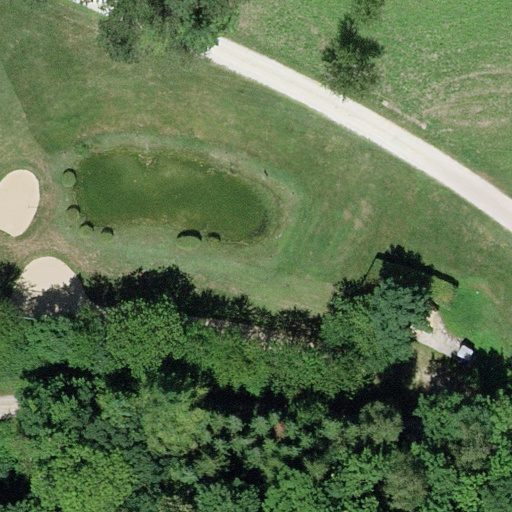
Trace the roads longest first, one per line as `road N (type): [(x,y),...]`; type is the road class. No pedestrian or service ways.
road 1 (track): [(511,448),(137,406),(0,408)]
road 2 (track): [(511,215),(317,94),(103,0)]
